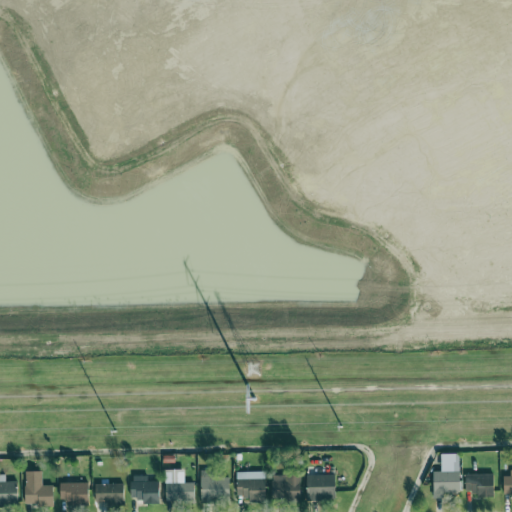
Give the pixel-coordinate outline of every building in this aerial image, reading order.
[(434,497),(461,496),(460,453),(442,454),(442,471),(434,472),(434,497)] [(26,505),(54,505),(54,485),(43,485),(43,471),(26,471),(26,505)] [(267,472),(238,471),(237,499),(266,500),(267,472)] [(201,473),(202,502),(230,501),(230,472),(201,473)] [(0,506),(19,506),(19,481),(6,481),(6,475),(0,474),(0,506)] [(301,501),(301,474),(273,474),(273,502),(301,501)] [(336,474),(307,475),(308,499),(337,498),(336,474)] [(465,491),(479,492),(478,497),(494,497),(495,474),(466,474),(465,491)] [(147,475),(131,476),(132,499),(143,498),(144,504),(161,504),(160,481),(148,481),(147,475)] [(184,475),(166,476),(167,505),(196,504),(195,482),(185,483),(184,475)] [(60,483),(60,499),(72,498),(72,504),(90,504),(89,482),(60,483)] [(125,484),(96,483),(95,503),(125,503),(125,484)]
